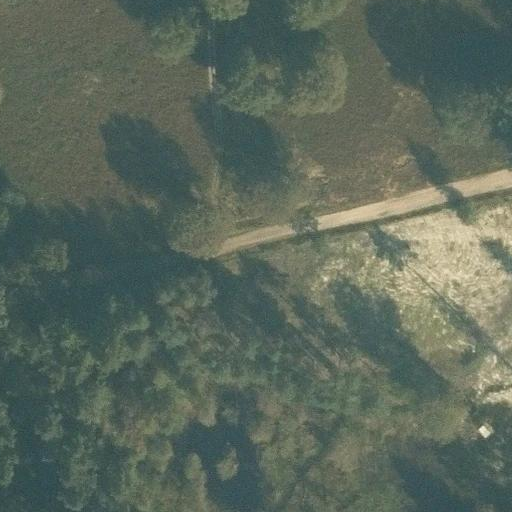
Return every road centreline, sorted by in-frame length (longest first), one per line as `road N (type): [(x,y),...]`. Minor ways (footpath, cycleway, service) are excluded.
road 1 (unknown): [(511,164),(0,288)]
road 2 (track): [(511,182),(212,253)]
road 3 (track): [(212,253),(87,284)]
